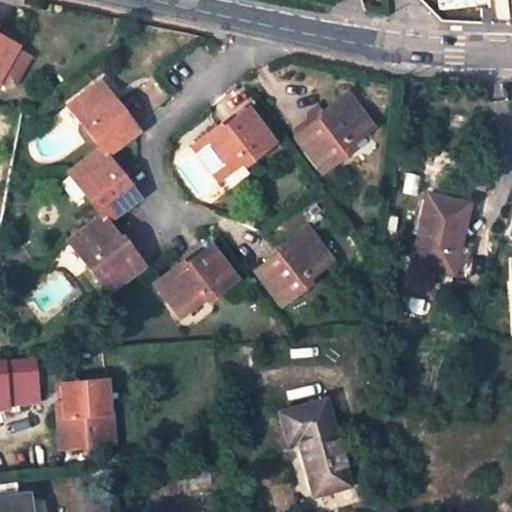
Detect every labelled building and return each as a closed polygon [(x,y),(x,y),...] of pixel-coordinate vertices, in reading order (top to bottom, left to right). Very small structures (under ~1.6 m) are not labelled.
[(0,79),(10,85),(16,84),(31,57),(17,48),(19,45),(0,34),(0,79)] [(139,131),(99,79),(67,104),(99,146),(106,155),(138,132),(139,131)] [(321,116),(294,137),(322,172),(350,150),(348,146),(372,128),(345,92),(318,113),(321,116)] [(218,124),(191,145),(217,180),(243,161),(245,164),(274,141),(247,107),(221,128),(218,124)] [(68,171),(100,213),(102,216),(134,192),(106,155),(99,146),(68,171)] [(466,203),(426,194),(410,262),(450,272),(466,203)] [(70,242),(109,294),(144,266),(122,237),(118,237),(106,222),(106,221),(102,224),(99,220),(70,242)] [(281,249),(255,270),(281,305),(310,282),(307,279),(331,259),(305,224),(278,245),(281,249)] [(181,261),(154,282),(180,317),(206,297),(209,299),(236,278),(210,243),(184,264),(181,261)] [(0,407),(11,406),(7,360),(0,360),(0,407)] [(115,446),(111,375),(54,378),(58,449),(115,446)] [(326,398),(279,412),(287,443),(298,439),(314,496),(350,486),(326,398)] [(29,511),(27,493),(0,496),(0,511),(29,511)]
